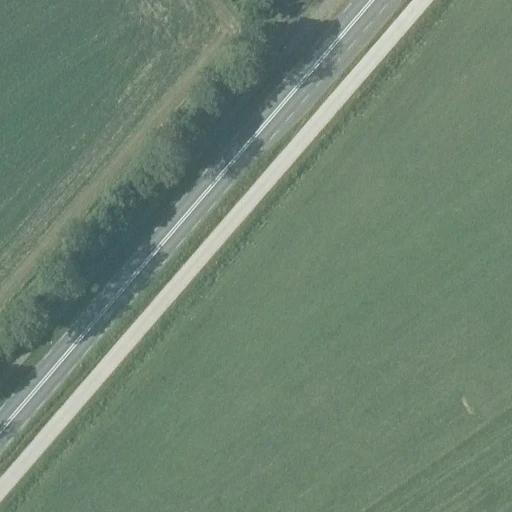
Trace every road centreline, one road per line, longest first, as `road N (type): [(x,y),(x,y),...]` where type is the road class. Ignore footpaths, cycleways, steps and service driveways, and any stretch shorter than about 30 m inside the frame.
road 1 (unclassified): [(0,490),(423,0)]
road 2 (primary): [(0,432),(373,0)]
